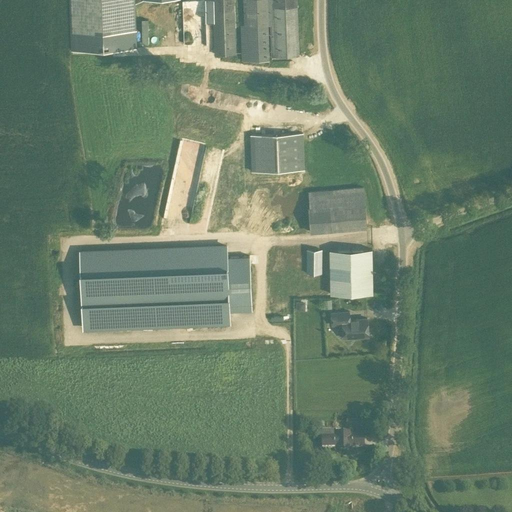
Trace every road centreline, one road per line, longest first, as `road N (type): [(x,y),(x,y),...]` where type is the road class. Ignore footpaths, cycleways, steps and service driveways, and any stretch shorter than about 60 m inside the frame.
road 1 (unclassified): [(360,487),(158,479),(0,432)]
road 2 (unclassified): [(402,234),(380,160),(333,92),(321,0)]
road 3 (unclassified): [(386,462),(402,234)]
